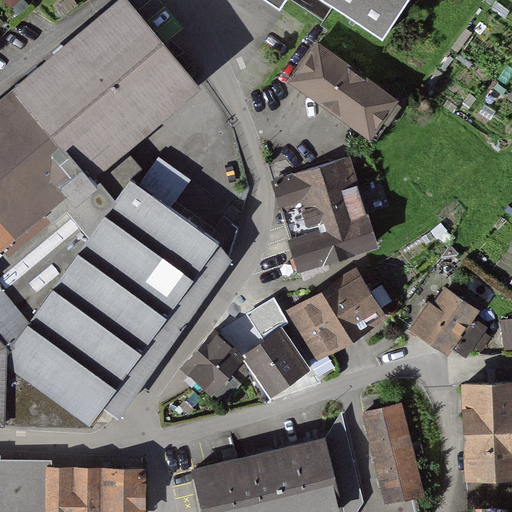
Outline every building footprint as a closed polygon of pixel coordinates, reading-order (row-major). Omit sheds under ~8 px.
[(192,79),(123,0),(112,0),(0,93),(0,362),(0,363),(110,197),(86,169),(192,79)] [(268,0),(280,8),(285,0),(328,0),(385,37),(409,0),(268,0)] [(285,79),(368,137),(397,97),(314,38),(285,79)] [(276,175),(305,262),(377,238),(349,151),(276,175)] [(213,241),(124,176),(110,197),(0,363),(88,426),(102,407),(112,412),(226,259),(240,217),(232,212),(213,241)] [(296,308),(323,353),(392,312),(364,266),(296,308)] [(477,310),(443,287),(415,327),(449,351),(477,310)] [(248,352),(272,391),(313,367),(271,299),(256,309),(273,336),(248,352)] [(184,364),(225,401),(241,381),(230,371),(244,355),(215,328),(184,364)] [(0,422),(88,426),(0,363),(0,362),(0,422)] [(511,380),(469,382),(473,502),(511,500),(511,380)] [(403,402),(368,411),(390,499),(425,491),(403,402)] [(328,437),(196,469),(206,511),(293,511),(344,500),(328,437)] [(0,511),(51,511),(53,466),(53,458),(1,457),(0,456),(0,511)] [(51,511),(101,511),(102,466),(53,466),(51,511)] [(145,511),(146,467),(102,466),(101,511),(145,511)]
